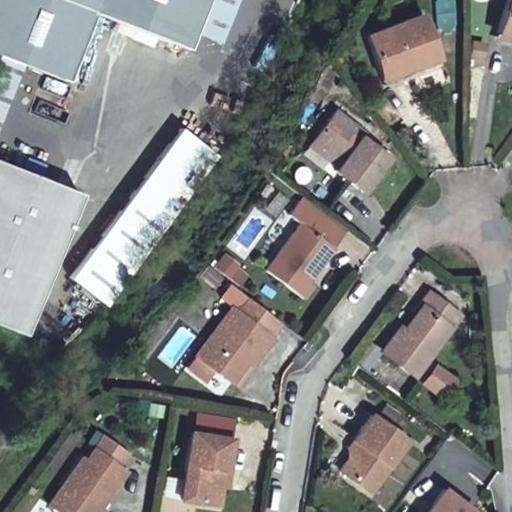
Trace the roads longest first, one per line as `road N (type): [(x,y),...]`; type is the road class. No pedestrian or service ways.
road 1 (residential): [(283,511),(306,375),(418,231),(493,194)]
road 2 (residential): [(511,415),(493,194)]
